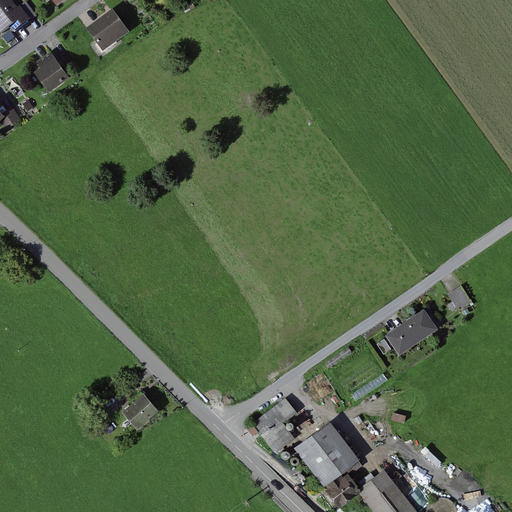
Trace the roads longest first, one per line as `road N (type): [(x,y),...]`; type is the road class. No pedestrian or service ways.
road 1 (residential): [(511,226),(220,429)]
road 2 (tertiary): [(0,211),(220,429)]
